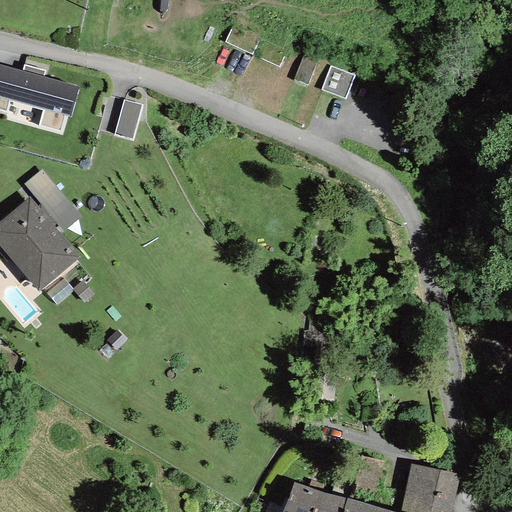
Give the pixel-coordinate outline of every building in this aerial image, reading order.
[(236,17),(225,42),(279,66),(291,42),(236,17)] [(316,59),(303,54),(294,80),(307,85),(316,59)] [(23,71),(0,65),(0,111),(6,113),(9,101),(44,110),(39,126),(60,131),(64,116),(70,117),(79,87),(42,77),(44,71),(24,66),(23,71)] [(354,75),(330,66),(321,89),(345,98),(354,75)] [(142,104),(123,99),(114,134),(133,139),(142,104)] [(56,224),(62,232),(80,217),(41,171),(24,185),(40,204),(37,207),(53,227),(56,224)] [(29,197),(0,222),(0,246),(37,292),(79,258),(53,227),(37,207),(29,197)] [(72,290),(63,279),(46,293),(56,305),(73,290),(72,290)] [(84,303),(93,295),(81,281),(72,290),(73,290),(84,303)] [(375,492),(383,462),(361,456),(353,487),(375,492)] [(450,511),(459,474),(411,464),(399,511),(450,511)] [(321,492),(324,485),(311,480),(308,488),(321,492)] [(308,488),(294,482),(281,511),(342,511),(346,498),(321,492),(308,488)] [(395,511),(346,498),(342,511),(395,511)]
